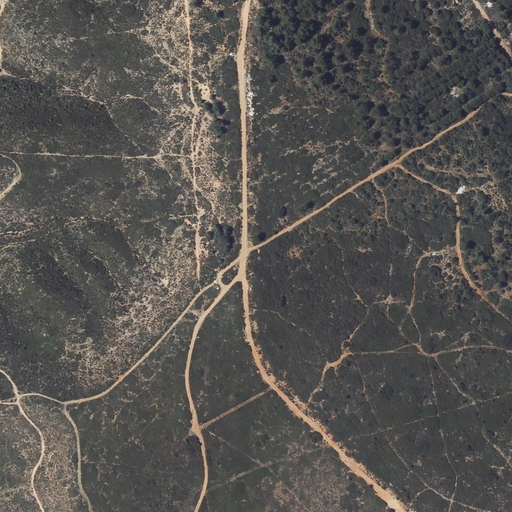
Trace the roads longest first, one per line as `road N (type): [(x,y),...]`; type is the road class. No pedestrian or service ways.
road 1 (track): [(245,305),(242,278),(226,286),(218,275),(246,250),(463,120),(488,97),(511,93)]
road 2 (track): [(245,305),(249,341),(270,384),(399,511)]
road 3 (track): [(17,398),(40,394),(66,403),(103,394),(218,275)]
road 4 (track): [(244,0),(246,250)]
road 5 (track): [(195,511),(205,469),(187,362),(196,327),(226,286)]
road 6 (track): [(393,161),(455,200),(465,275),(511,326)]
